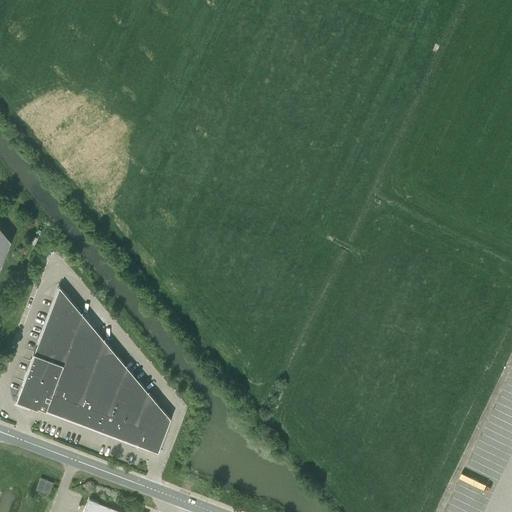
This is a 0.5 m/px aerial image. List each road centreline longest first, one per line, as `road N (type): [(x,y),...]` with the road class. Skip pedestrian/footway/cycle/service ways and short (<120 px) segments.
road 1 (unknown): [(161,461),(176,398),(64,271),(49,273),(44,283),(11,391)]
road 2 (residential): [(210,511),(0,432)]
road 3 (unknown): [(11,391),(161,461)]
